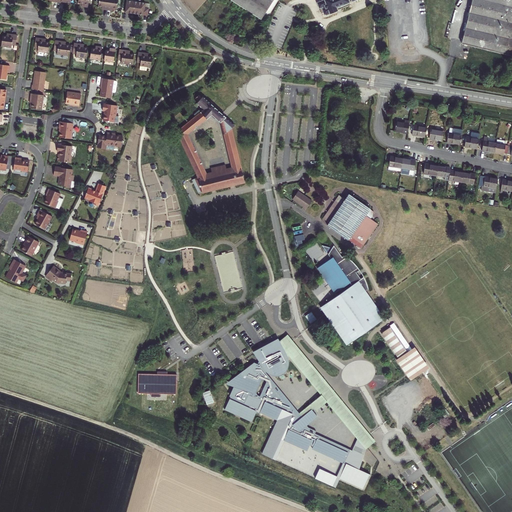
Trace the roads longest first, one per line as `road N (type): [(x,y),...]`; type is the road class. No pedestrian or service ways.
road 1 (track): [(306,511),(0,390)]
road 2 (residential): [(276,68),(264,171),(288,284)]
road 3 (residential): [(385,85),(378,126),(385,139),(511,169)]
road 4 (residential): [(29,16),(141,30),(170,9)]
road 5 (tertiary): [(170,9),(212,47),(276,68)]
